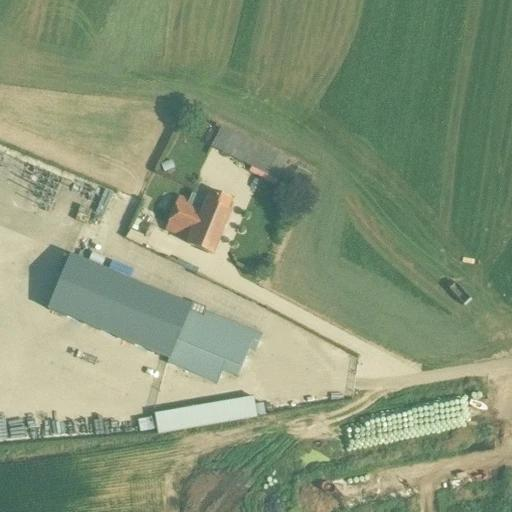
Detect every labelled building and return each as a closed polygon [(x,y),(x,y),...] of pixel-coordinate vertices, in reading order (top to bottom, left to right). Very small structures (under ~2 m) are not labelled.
[(277,182),(287,161),(221,128),(210,149),(277,182)] [(204,207),(188,240),(187,244),(211,255),(229,214),(225,212),(230,200),(210,192),(204,207)] [(188,240),(204,207),(181,197),(166,231),(188,240)] [(150,226),(143,223),(138,234),(144,238),(150,226)] [(256,350),(263,333),(71,255),(49,308),(171,357),(169,362),(218,383),(223,370),(239,376),(250,348),(256,350)] [(157,436),(256,419),(252,399),(154,416),(157,436)] [(153,442),(136,444),(138,458),(155,456),(153,442)] [(248,471),(243,472),(243,461),(198,463),(199,492),(249,489),(248,471)]
